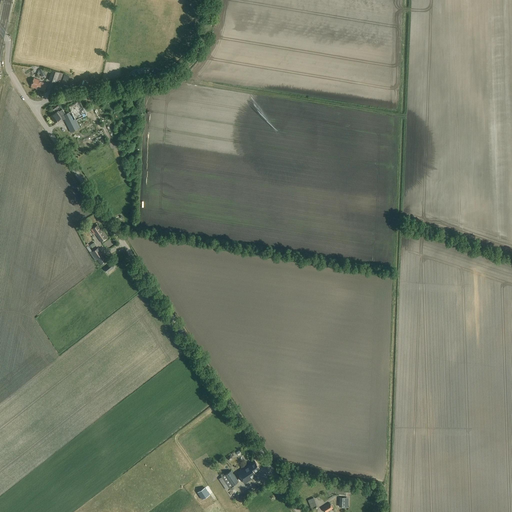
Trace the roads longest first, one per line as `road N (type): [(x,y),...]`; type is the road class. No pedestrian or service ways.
road 1 (unclassified): [(297,511),(33,108)]
road 2 (unclassified): [(33,108),(178,70),(197,51),(211,0)]
